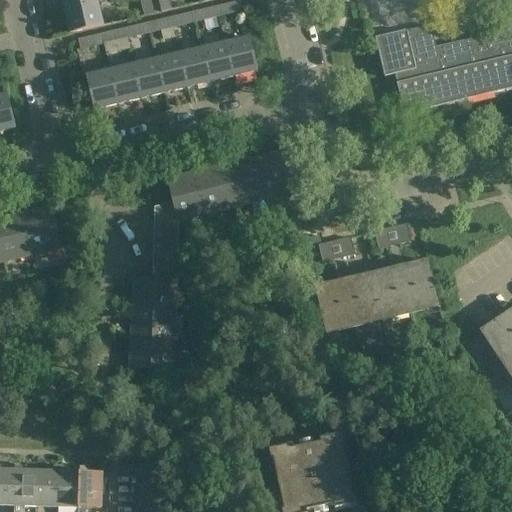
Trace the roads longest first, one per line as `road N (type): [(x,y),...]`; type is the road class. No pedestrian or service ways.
road 1 (residential): [(511,188),(489,167),(360,190),(339,177),(319,101)]
road 2 (residential): [(89,158),(319,101)]
road 3 (residential): [(104,364),(109,272),(89,158)]
road 4 (residential): [(51,167),(14,0)]
